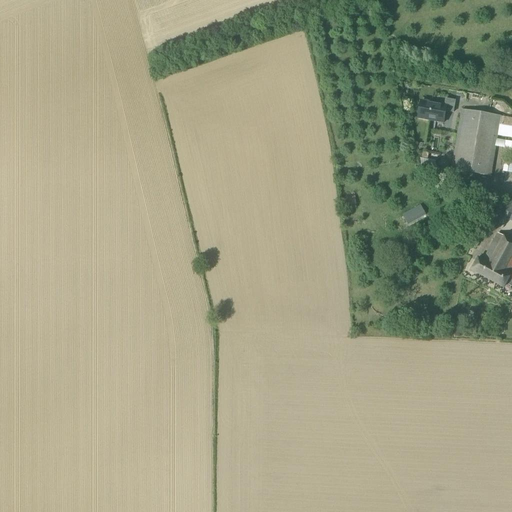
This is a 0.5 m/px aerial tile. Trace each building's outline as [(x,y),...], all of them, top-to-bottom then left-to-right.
[(453,113),(455,101),(445,99),(444,104),(420,100),(417,120),(444,124),(446,112),(453,113)] [(501,137),(504,118),(500,118),(500,117),(461,111),(451,170),(490,176),(497,136),(501,137)] [(511,119),(504,118),(501,137),(511,138),(511,119)] [(511,160),(511,142),(504,141),(502,159),(511,160)] [(346,210),(353,209),(353,208),(356,208),(355,196),(345,197),(346,210)] [(511,222),(511,200),(510,200),(503,219),(511,222)] [(407,225),(425,215),(420,205),(402,215),(407,225)] [(511,242),(497,235),(483,261),(478,259),(472,271),(504,288),(506,284),(511,287),(511,242)]
